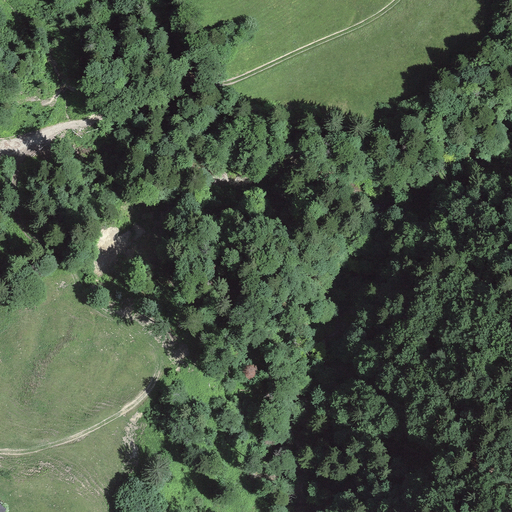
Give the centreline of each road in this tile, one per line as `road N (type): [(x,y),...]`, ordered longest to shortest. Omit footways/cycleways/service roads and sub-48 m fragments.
road 1 (track): [(0,452),(58,444),(121,411),(149,388),(161,356),(151,335),(92,305),(62,253),(25,230),(14,191),(24,152),(60,126),(159,103),(190,87)]
road 2 (track): [(398,0),(235,81),(190,87)]
